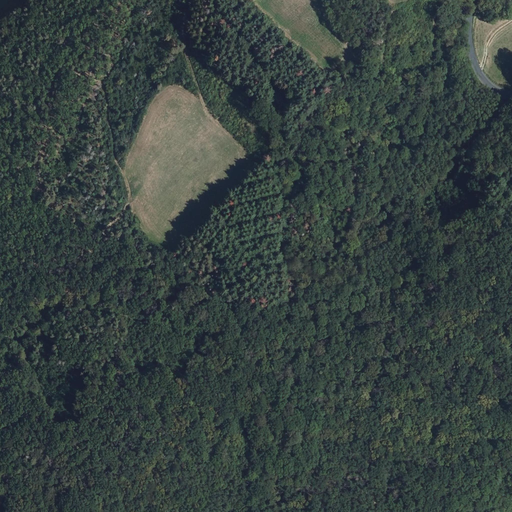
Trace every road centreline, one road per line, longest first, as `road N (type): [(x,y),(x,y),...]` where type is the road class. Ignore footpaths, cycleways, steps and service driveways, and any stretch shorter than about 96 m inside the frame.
road 1 (track): [(395,4),(344,256),(292,154),(269,146),(252,161),(208,112),(183,46),(186,0)]
road 2 (track): [(231,511),(248,443),(240,395),(190,312),(162,293),(135,250),(129,201)]
road 3 (track): [(129,201),(101,82),(148,0)]
road 4 (track): [(194,324),(160,324),(0,278)]
road 5 (track): [(433,61),(398,128),(384,182),(391,214)]
road 6 (track): [(0,412),(65,292)]
